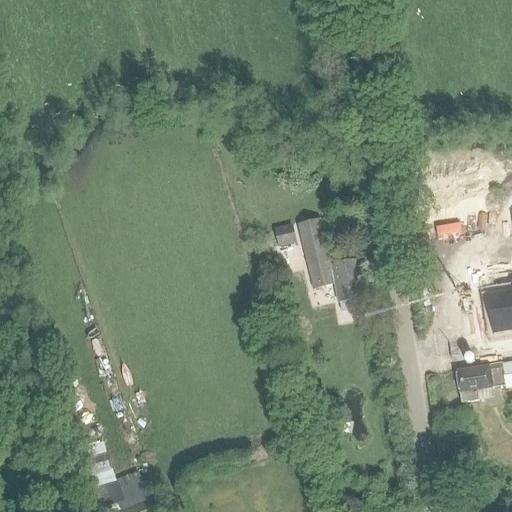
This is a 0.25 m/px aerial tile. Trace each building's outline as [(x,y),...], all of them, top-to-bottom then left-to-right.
[(300,226),(315,290),(336,285),(343,313),(365,308),(363,297),(366,297),(357,261),(331,267),(321,221),(300,226)] [(295,244),(291,228),(275,233),(279,248),(295,244)] [(491,297),(465,301),(471,337),(511,330),(511,293),(504,295),(504,292),(491,294),(491,297)] [(511,351),(511,361),(459,369),(462,394),(511,386),(511,345),(511,351)] [(88,488),(116,484),(113,462),(85,466),(88,488)] [(148,511),(143,499),(127,507),(123,498),(103,507),(104,511),(148,511)]
